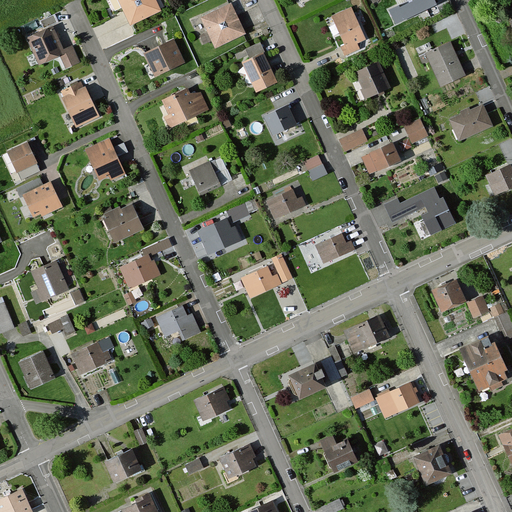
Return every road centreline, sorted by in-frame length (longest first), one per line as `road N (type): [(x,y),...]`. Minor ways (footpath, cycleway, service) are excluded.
road 1 (residential): [(235,360),(72,1)]
road 2 (residential): [(266,0),(395,285)]
road 3 (residential): [(395,285),(498,511)]
road 4 (residential): [(235,360),(395,285)]
road 5 (residential): [(304,511),(235,360)]
road 6 (residential): [(116,418),(235,360)]
road 7 (residential): [(459,0),(511,118)]
road 8 (residential): [(395,285),(511,230)]
